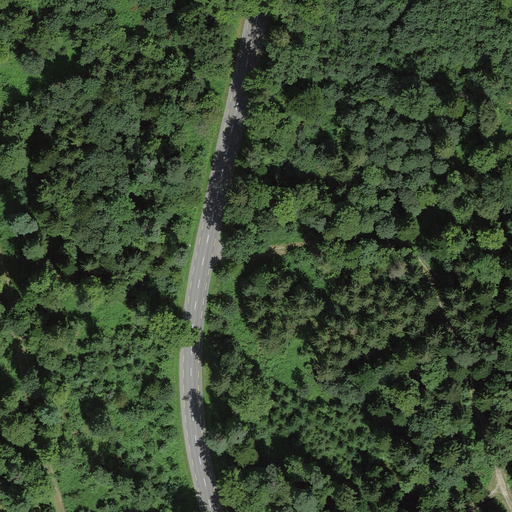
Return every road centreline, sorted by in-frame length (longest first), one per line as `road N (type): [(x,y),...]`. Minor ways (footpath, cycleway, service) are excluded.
road 1 (tertiary): [(259,0),(188,348),(191,431),(209,511)]
road 2 (track): [(202,256),(368,241),(412,254),(455,338),(511,511)]
road 3 (track): [(0,279),(60,511)]
